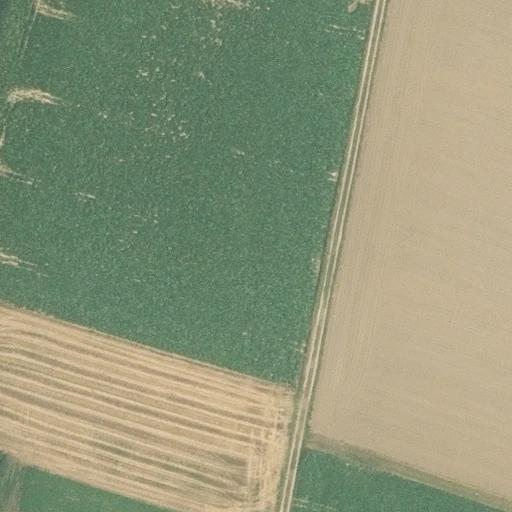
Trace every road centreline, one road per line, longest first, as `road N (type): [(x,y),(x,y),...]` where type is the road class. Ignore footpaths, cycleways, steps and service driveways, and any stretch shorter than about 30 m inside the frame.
road 1 (track): [(284,511),(380,0)]
road 2 (track): [(511,511),(299,434)]
